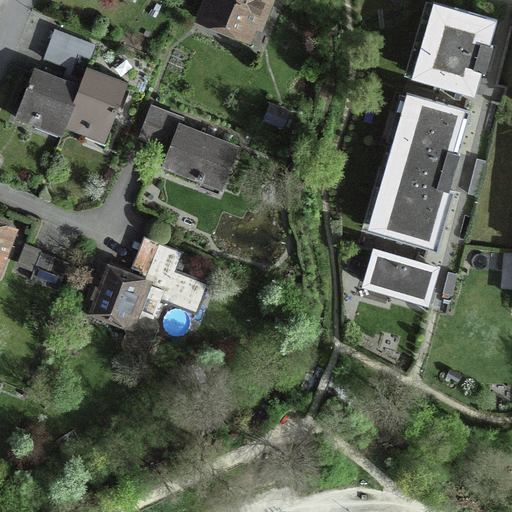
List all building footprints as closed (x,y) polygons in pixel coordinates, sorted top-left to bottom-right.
[(210,0),(203,18),(246,35),(250,24),(261,28),(272,0),(210,0)] [(433,1),(411,76),(475,95),(482,70),(485,71),(493,45),(490,44),(497,19),(433,1)] [(40,116),(64,126),(65,126),(88,67),(87,67),(90,59),(78,54),(49,43),(43,58),(72,69),(84,74),(80,85),(35,67),(15,117),(36,125),(40,116)] [(101,77),(103,73),(88,67),(65,126),(66,127),(87,135),(91,125),(108,132),(125,86),(101,77)] [(438,251),(455,191),(449,189),(460,153),(458,153),(471,110),(406,92),(400,114),(407,116),(399,142),(392,140),(385,166),(396,170),(378,233),(438,251)] [(202,179),(221,186),(222,187),(238,147),(181,125),(184,118),(152,106),(140,136),(156,143),(161,130),(175,135),(164,164),(202,179)] [(491,162),(481,159),(471,194),(480,197),(491,162)] [(0,226),(0,260),(11,231),(0,226)] [(195,311),(206,283),(173,271),(181,252),(165,246),(161,258),(163,260),(158,274),(148,270),(143,282),(126,276),(129,269),(113,263),(110,270),(104,267),(89,306),(128,321),(126,326),(129,331),(147,338),(153,336),(157,325),(153,316),(160,297),(195,311)] [(375,249),(366,277),(391,284),(389,291),(420,300),(427,302),(437,267),(375,249)] [(69,262),(41,251),(30,279),(58,290),(69,262)] [(462,276),(453,273),(447,295),(456,297),(462,276)]
